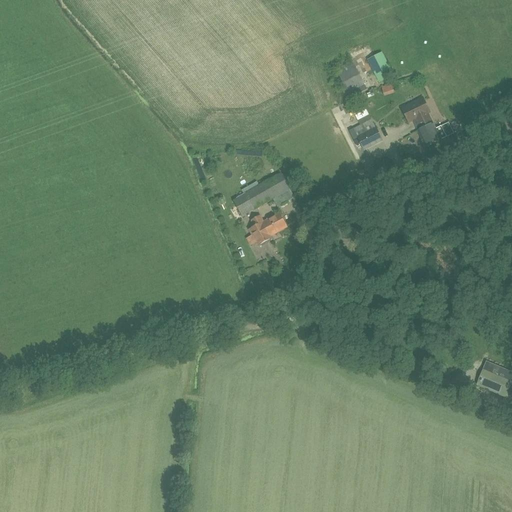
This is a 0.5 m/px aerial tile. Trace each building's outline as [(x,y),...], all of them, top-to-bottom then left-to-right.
[(394,76),(382,52),(367,60),(379,83),(394,76)] [(346,88),(348,94),(365,85),(362,80),(361,80),(352,62),(337,69),(346,88)] [(415,126),(418,132),(420,131),(433,125),(433,124),(428,114),(429,113),(422,98),(422,99),(422,100),(405,108),(404,107),(402,109),(409,123),(415,121),(417,125),(415,126)] [(372,122),(354,132),(357,137),(375,128),(372,122)] [(426,148),(454,134),(448,123),(436,129),(433,125),(420,131),(418,132),(426,148)] [(376,128),(358,137),(364,150),(382,141),(376,128)] [(241,191),(244,195),(233,201),(242,217),(273,199),(278,208),(292,200),(295,198),(290,189),(291,189),(281,174),(259,186),(257,182),(241,191)] [(280,213),(264,222),(261,215),(251,221),(254,227),(250,230),(258,245),(272,238),(271,236),(287,227),(280,213)] [(504,396),(510,381),(485,371),(479,386),(504,396)]
